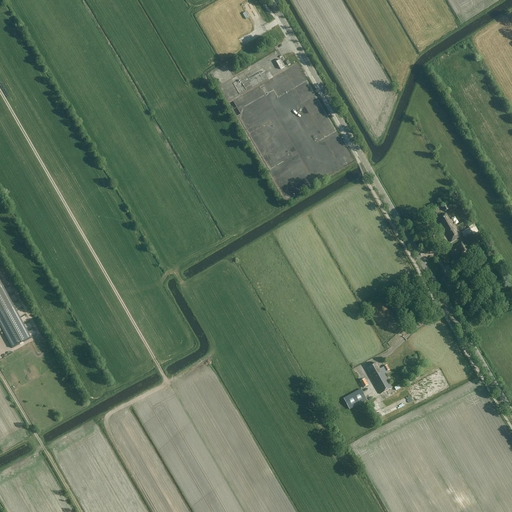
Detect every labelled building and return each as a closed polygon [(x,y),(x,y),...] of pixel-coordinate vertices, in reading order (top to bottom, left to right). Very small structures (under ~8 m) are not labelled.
[(280,69),(284,67),(280,60),(276,62),(280,69)] [(451,242),(461,236),(454,225),(453,226),(451,223),(453,223),(451,220),(450,221),(446,214),(439,218),(442,224),(441,225),(451,242)] [(454,258),(466,250),(461,242),(449,250),(454,258)] [(0,280),(0,325),(12,348),(31,338),(0,280)] [(384,373),(389,370),(387,366),(379,370),(376,363),(368,367),(371,374),(370,375),(371,378),(373,377),(375,380),(373,381),(380,394),(392,388),(384,373)] [(363,388),(368,385),(364,379),(360,382),(363,388)] [(349,410),(367,400),(361,389),(343,399),(349,410)] [(404,405),(413,401),(411,396),(402,400),(404,405)]
